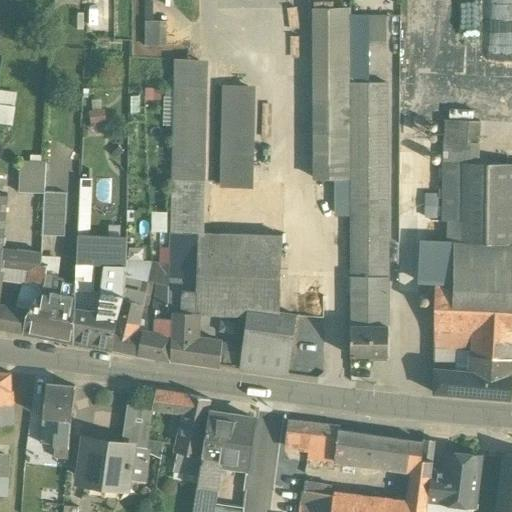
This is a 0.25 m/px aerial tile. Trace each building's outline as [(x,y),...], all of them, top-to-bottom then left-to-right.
[(156,20),(155,0),(145,0),(146,45),(170,45),(170,20),(156,20)] [(440,0),(439,37),(472,38),(473,0),(440,0)] [(349,15),(349,9),(314,9),(315,179),(350,178),(349,83),(349,47),(349,20),(349,16),(349,15)] [(349,15),(349,16),(349,20),(349,47),(367,47),(367,42),(366,16),(349,15)] [(386,16),(366,16),(367,42),(386,42),(386,16)] [(199,60),(174,60),(169,261),(169,263),(197,264),(198,234),(194,234),(199,60)] [(386,83),(349,83),(350,178),(350,188),(350,276),(387,277),(386,83)] [(248,86),(225,86),(223,150),(246,151),(248,86)] [(16,94),(0,92),(0,104),(14,107),(16,94)] [(14,107),(0,104),(0,123),(11,126),(14,107)] [(480,121),(445,120),(444,141),(478,143),(480,121)] [(478,143),(444,141),(443,153),(442,163),(478,164),(478,143)] [(238,158),(223,158),(222,182),(237,183),(238,158)] [(46,163),(19,162),(18,192),(44,193),(44,192),(46,163)] [(511,164),(478,164),(442,163),(441,221),(447,221),(446,243),(455,243),(455,242),(511,244),(511,164)] [(80,183),(78,233),(91,233),(92,183),(80,183)] [(66,193),(44,192),(44,193),(42,235),(64,236),(66,193)] [(43,200),(0,195),(0,266),(28,270),(26,291),(20,309),(26,310),(28,310),(37,297),(43,291),(46,265),(40,264),(43,200)] [(243,223),(224,222),(224,234),(243,235),(243,223)] [(268,224),(243,223),(243,235),(268,236),(268,224)] [(196,291),(168,291),(167,312),(172,312),(197,313),(246,315),(239,368),(288,374),(296,316),(279,315),(282,236),(268,236),(243,235),(224,234),(198,234),(197,264),(196,291)] [(126,239),(77,237),(76,264),(92,264),(126,266),(126,262),(126,250),(126,239)] [(136,240),(126,239),(126,250),(136,250),(136,240)] [(446,243),(429,242),(427,244),(426,247),(423,270),(435,270),(434,283),(453,284),(455,243),(446,243)] [(511,244),(455,242),(455,243),(453,284),(511,286),(511,244)] [(152,264),(126,262),(126,266),(125,283),(122,298),(141,304),(147,281),(152,282),(153,281),(152,264)] [(169,263),(169,265),(168,291),(196,291),(197,264),(169,263)] [(92,264),(76,264),(76,290),(91,291),(92,264)] [(162,264),(152,264),(153,281),(152,282),(159,284),(158,287),(154,310),(155,310),(167,312),(168,291),(169,265),(162,264)] [(350,276),(350,327),(387,329),(387,277),(350,276)] [(511,286),(453,284),(434,283),(434,347),(472,348),(473,348),(475,333),(511,334),(511,286)] [(91,291),(76,290),(75,297),(75,324),(73,342),(84,344),(89,321),(91,312),(97,313),(100,293),(91,291)] [(122,296),(100,293),(97,313),(91,312),(89,321),(100,322),(102,313),(117,316),(117,314),(122,298),(122,296)] [(75,297),(37,297),(28,310),(26,310),(22,332),(73,342),(75,324),(75,297)] [(122,298),(117,314),(111,349),(145,356),(148,333),(134,331),(141,305),(122,298)] [(0,327),(8,329),(10,312),(18,308),(0,307),(0,327)] [(18,308),(10,312),(8,329),(22,332),(26,310),(20,309),(18,308)] [(167,312),(155,310),(154,334),(148,333),(145,356),(169,361),(172,312),(167,312)] [(197,313),(172,312),(169,361),(170,361),(170,362),(171,358),(219,365),(221,343),(196,338),(197,313)] [(100,322),(89,321),(84,344),(111,349),(117,316),(102,313),(100,322)] [(387,329),(350,327),(350,357),(369,358),(369,361),(386,361),(387,358),(388,358),(387,329)] [(511,334),(475,333),(473,348),(472,348),(470,371),(511,375),(511,366),(511,334)] [(511,375),(470,371),(469,376),(457,376),(456,395),(510,399),(511,375)] [(10,373),(0,372),(0,424),(12,424),(10,373)] [(457,376),(433,374),(433,392),(433,393),(456,395),(457,376)] [(74,386),(46,383),(42,417),(60,419),(70,421),(74,386)] [(189,395),(155,390),(151,408),(152,408),(185,414),(189,395)] [(208,399),(189,395),(185,414),(177,451),(195,457),(208,399)] [(151,408),(127,404),(121,443),(132,445),(132,447),(146,449),(152,408),(151,408)] [(255,420),(208,413),(191,511),(211,511),(213,504),(219,463),(248,467),(255,420)] [(60,419),(42,417),(40,443),(54,444),(55,434),(59,434),(60,419)] [(70,421),(60,419),(59,434),(55,434),(54,444),(68,445),(70,421)] [(311,424),(288,421),(285,439),(308,442),(311,424)] [(338,427),(311,424),(308,442),(307,458),(333,461),(338,427)] [(395,439),(339,430),(339,427),(338,427),(333,461),(388,467),(389,458),(393,459),(395,439)] [(121,443),(83,438),(79,469),(86,470),(84,481),(121,486),(127,481),(129,469),(130,469),(131,464),(130,463),(132,447),(132,445),(121,443)] [(422,443),(395,439),(393,459),(413,461),(408,504),(385,501),(384,511),(425,511),(427,500),(430,472),(431,461),(420,460),(422,443)] [(434,440),(422,439),(422,440),(422,441),(422,443),(420,460),(431,461),(434,442),(434,440)] [(450,454),(447,454),(444,474),(441,502),(473,506),(479,458),(450,454)] [(511,511),(511,455),(504,454),(496,511),(511,511)] [(444,474),(430,472),(427,500),(441,502),(444,474)] [(330,511),(333,495),(303,490),(301,511),(330,511)] [(384,511),(385,501),(333,495),(330,511),(384,511)]
